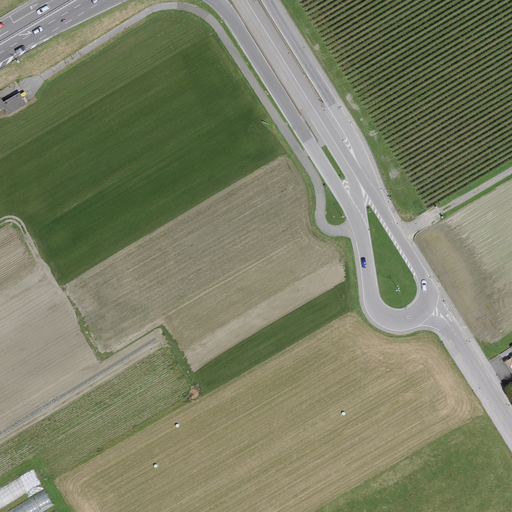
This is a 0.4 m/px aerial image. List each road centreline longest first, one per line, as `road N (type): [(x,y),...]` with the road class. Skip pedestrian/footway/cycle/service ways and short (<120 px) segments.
road 1 (residential): [(214,0),(355,219)]
road 2 (residential): [(363,181),(340,120),(264,0)]
road 3 (residential): [(345,160),(245,0)]
road 4 (track): [(398,236),(511,166)]
road 5 (residential): [(355,219),(374,307),(407,318)]
